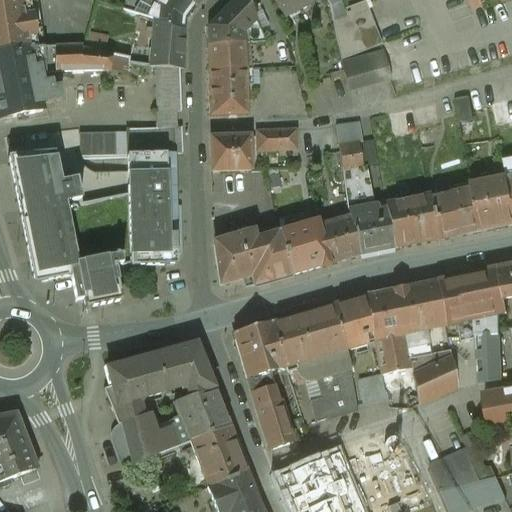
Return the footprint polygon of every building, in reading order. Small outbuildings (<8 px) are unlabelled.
[(130,0),(126,12),(147,18),(153,7),(132,0),(130,0)] [(147,18),(153,20),(183,33),(184,21),(194,8),(182,0),(156,0),(153,7),(147,18)] [(182,0),(194,8),(201,0),(182,0)] [(255,26),(243,0),(234,0),(206,29),(206,48),(242,45),(242,34),(255,26)] [(315,0),(271,0),(282,19),(315,0)] [(0,4),(0,52),(13,50),(43,49),(35,2),(0,4)] [(345,17),(331,23),(340,61),(380,46),(364,3),(343,11),(345,17)] [(183,33),(153,20),(150,61),(150,69),(168,68),(181,71),(183,33)] [(242,34),(242,45),(263,43),(255,26),(242,34)] [(88,35),(84,50),(103,55),(105,45),(107,39),(88,35)] [(114,47),(105,45),(103,55),(111,56),(114,47)] [(242,45),(206,48),(207,73),(245,72),(242,45)] [(13,50),(0,52),(0,121),(41,113),(40,105),(60,101),(58,89),(52,90),(50,83),(42,84),(41,75),(54,73),(110,71),(111,56),(103,55),(84,50),(81,50),(81,48),(43,49),(13,50)] [(383,54),(340,65),(347,91),(389,79),(383,54)] [(128,65),(150,69),(150,61),(129,56),(129,60),(128,65)] [(245,72),(207,73),(208,119),(247,117),(245,72)] [(467,99),(453,101),(458,124),(472,121),(467,99)] [(511,100),(491,104),(495,126),(511,123),(511,100)] [(422,109),(412,111),(416,132),(426,130),(422,109)] [(407,113),(395,115),(401,139),(412,137),(407,113)] [(337,147),(358,145),(361,144),(358,124),(334,128),(337,147)] [(129,131),(129,157),(181,155),(180,129),(129,131)] [(129,131),(77,132),(77,158),(129,157),(129,131)] [(295,132),(255,133),(256,153),(291,152),(291,158),(296,158),(295,132)] [(249,138),(209,139),(210,173),(255,172),(255,160),(249,160),(249,138)] [(361,170),(361,168),(358,145),(337,147),(341,173),(361,170)] [(54,154),(6,159),(31,279),(40,278),(41,284),(69,278),(74,303),(82,303),(84,312),(120,304),(113,269),(128,266),(127,196),(81,205),(76,180),(74,181),(74,182),(66,184),(67,188),(61,189),(54,154)] [(126,158),(127,196),(128,266),(128,269),(175,268),(175,256),(179,256),(178,208),(174,208),(173,157),(126,158)] [(511,160),(502,162),(505,179),(507,186),(511,184),(511,160)] [(341,173),(347,212),(365,208),(363,196),(371,195),(366,168),(361,168),(361,170),(341,173)] [(511,226),(511,209),(507,186),(505,179),(495,181),(496,182),(471,187),(480,233),(511,226)] [(480,233),(471,187),(446,192),(448,197),(429,201),(437,241),(480,233)] [(437,241),(429,201),(428,198),(385,207),(385,210),(393,250),(437,241)] [(393,250),(385,210),(378,212),(377,206),(365,208),(347,212),(348,219),(358,257),(393,250)] [(358,257),(348,219),(317,228),(328,266),(358,257)] [(328,266),(317,228),(315,224),(279,234),(291,277),(328,266)] [(252,233),(238,237),(241,254),(243,255),(243,244),(254,241),(252,233)] [(291,277),(279,234),(254,241),(243,244),(243,255),(250,278),(252,287),(291,277)] [(219,287),(250,278),(243,255),(241,254),(238,237),(212,245),(219,287)] [(511,267),(497,271),(504,301),(511,299),(511,267)] [(497,271),(434,284),(445,327),(478,320),(499,316),(507,314),(504,301),(497,271)] [(434,284),(366,297),(373,341),(405,335),(426,330),(445,327),(434,284)] [(366,297),(331,307),(345,352),(374,344),(373,341),(366,297)] [(331,307),(271,325),(285,371),(296,367),(298,375),(300,380),(304,384),(310,386),(316,384),(318,381),(350,371),(349,364),(345,352),(331,307)] [(499,316),(478,320),(479,337),(479,339),(499,337),(499,316)] [(271,325),(232,335),(268,453),(292,445),(278,402),(275,403),(267,376),(285,371),(271,325)] [(405,335),(409,361),(431,356),(426,330),(405,335)] [(373,341),(374,344),(381,376),(411,370),(409,361),(405,335),(373,341)] [(479,339),(479,337),(475,337),(478,386),(501,382),(499,337),(479,339)] [(195,346),(154,358),(164,394),(183,388),(187,399),(213,390),(195,346)] [(437,366),(413,376),(418,406),(456,390),(449,352),(435,355),(437,366)] [(154,358),(105,372),(110,389),(102,391),(117,426),(142,417),(138,407),(142,400),(164,394),(154,358)] [(318,381),(316,384),(320,399),(328,421),(328,422),(357,413),(350,371),(318,381)] [(386,399),(381,376),(358,381),(362,406),(386,399)] [(213,390),(187,399),(174,405),(181,424),(189,443),(209,435),(228,430),(213,390)] [(511,391),(482,397),(489,430),(511,426),(511,391)] [(315,425),(328,421),(320,399),(308,403),(315,425)] [(13,417),(0,419),(0,489),(10,486),(9,481),(35,471),(13,417)] [(138,464),(189,443),(181,424),(130,444),(138,464)] [(209,435),(189,443),(207,490),(246,474),(228,430),(209,435)] [(390,432),(334,452),(342,473),(405,450),(399,435),(390,432)] [(466,454),(440,465),(451,490),(479,483),(466,454)] [(428,470),(438,493),(451,490),(440,465),(428,470)] [(246,474),(207,490),(215,511),(236,511),(257,503),(246,474)] [(451,490),(438,493),(445,511),(470,511),(504,499),(495,479),(479,483),(451,490)] [(334,511),(325,487),(287,503),(291,511),(334,511)] [(421,487),(391,500),(396,511),(418,511),(430,507),(421,487)] [(396,511),(391,500),(364,511),(396,511)]
